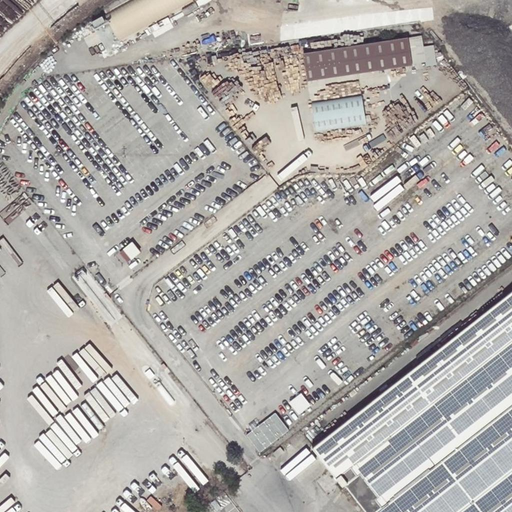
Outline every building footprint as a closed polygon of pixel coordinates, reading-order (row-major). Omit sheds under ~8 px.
[(129,0),(105,14),(121,42),(196,0),(129,0)] [(420,36),(408,37),(411,65),(424,63),(420,36)] [(306,81),(411,65),(408,37),(302,53),(306,81)] [(309,103),(314,133),(364,125),(360,96),(309,103)] [(511,511),(511,290),(312,448),(341,486),(343,484),(365,511),(511,511)] [(245,435),(259,453),(288,430),(275,413),(259,425),(251,431),(245,435)] [(255,421),(248,427),(251,431),(259,425),(255,421)] [(283,452),(280,448),(273,454),(277,458),(283,452)]
